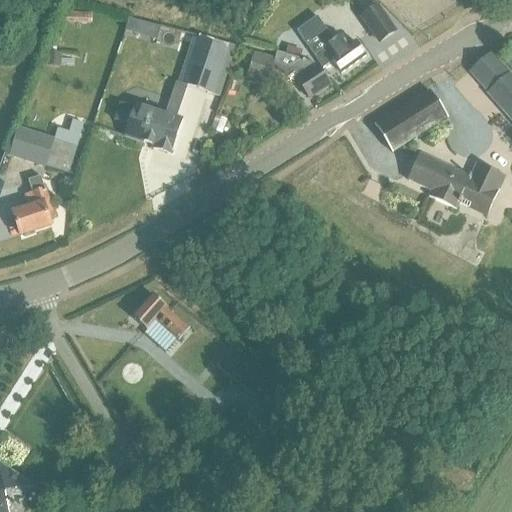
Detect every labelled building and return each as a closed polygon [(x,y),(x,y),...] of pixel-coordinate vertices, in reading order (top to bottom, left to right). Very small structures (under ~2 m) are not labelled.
[(67,13),(67,23),(93,24),(93,14),(67,13)] [(318,17),(298,31),(315,56),(322,66),(330,60),(340,73),(365,55),(356,42),(350,47),(345,40),(342,35),(334,40),(324,25),(318,17)] [(132,18),(129,37),(161,41),(163,22),(132,18)] [(394,34),(385,20),(371,29),(381,43),(394,34)] [(67,30),(60,27),(54,42),(61,45),(67,30)] [(197,40),(182,85),(211,95),(226,50),(197,40)] [(100,54),(58,54),(58,48),(47,48),(47,64),(100,65),(100,54)] [(294,75),(310,99),(331,85),(318,66),(276,54),(275,59),(253,53),(246,77),(268,83),(273,66),(290,80),(294,75)] [(487,94),(511,121),(511,78),(509,75),(487,94)] [(378,126),(394,153),(447,119),(431,93),(378,126)] [(134,105),(124,137),(154,147),(153,150),(171,156),(182,121),(134,105)] [(45,167),(67,174),(75,146),(54,140),(45,167)] [(456,210),(458,204),(486,218),(505,180),(476,166),(470,178),(420,154),(407,181),(432,193),(430,197),(456,210)] [(45,213),(51,211),(42,184),(30,188),(36,207),(13,214),(20,235),(49,226),(45,213)] [(154,323),(177,344),(190,330),(155,297),(134,320),(146,332),(154,323)] [(234,346),(217,367),(238,383),(242,379),(256,390),(267,376),(252,365),(254,362),(234,346)] [(20,506),(32,487),(0,466),(0,511),(24,511),(26,510),(20,506)]
